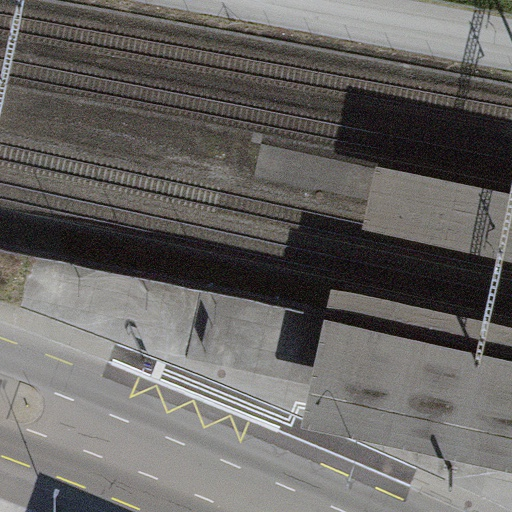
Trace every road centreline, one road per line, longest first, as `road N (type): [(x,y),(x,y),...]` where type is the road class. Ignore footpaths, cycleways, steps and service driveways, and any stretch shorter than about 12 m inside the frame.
road 1 (secondary): [(292,511),(0,396)]
road 2 (residential): [(239,0),(511,51)]
